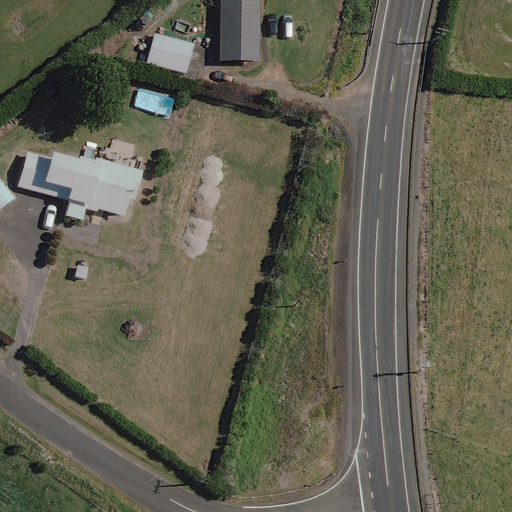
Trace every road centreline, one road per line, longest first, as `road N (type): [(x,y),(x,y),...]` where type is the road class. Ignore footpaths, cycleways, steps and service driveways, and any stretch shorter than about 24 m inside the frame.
road 1 (primary): [(391,511),(374,237),(405,0)]
road 2 (unclassified): [(196,511),(0,388)]
